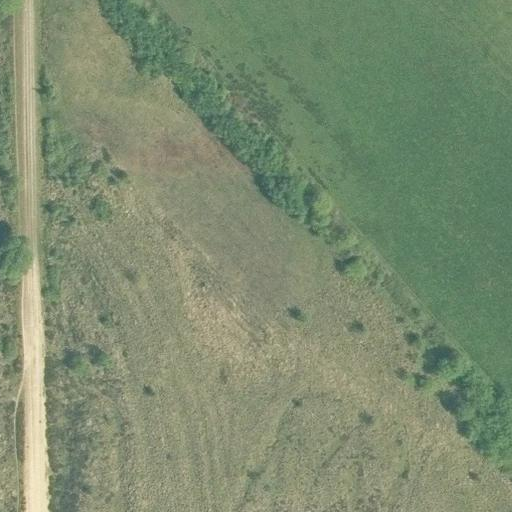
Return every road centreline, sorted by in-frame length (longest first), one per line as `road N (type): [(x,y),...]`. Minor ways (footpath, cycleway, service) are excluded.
road 1 (track): [(33,364),(27,0)]
road 2 (track): [(36,511),(33,364)]
